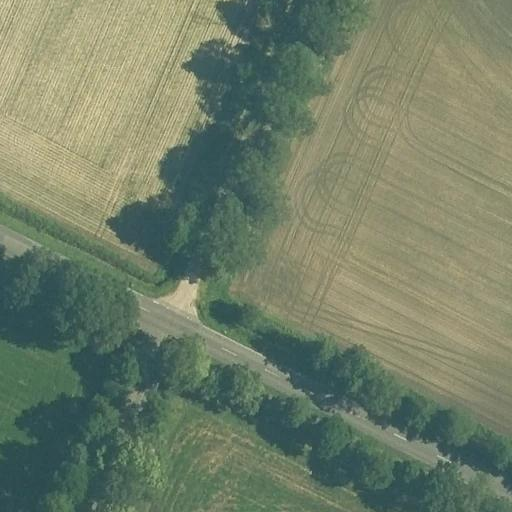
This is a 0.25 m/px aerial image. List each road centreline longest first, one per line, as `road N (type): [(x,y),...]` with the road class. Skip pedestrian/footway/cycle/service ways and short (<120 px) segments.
road 1 (secondary): [(511,499),(171,328)]
road 2 (unclassified): [(171,328),(313,0)]
road 3 (unclassified): [(96,511),(171,328)]
road 4 (secondary): [(171,328),(0,245)]
